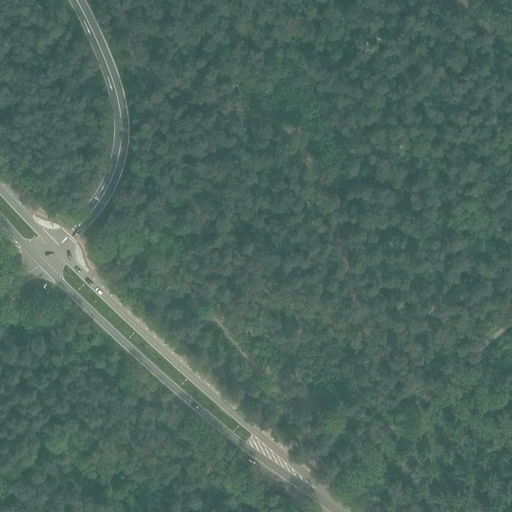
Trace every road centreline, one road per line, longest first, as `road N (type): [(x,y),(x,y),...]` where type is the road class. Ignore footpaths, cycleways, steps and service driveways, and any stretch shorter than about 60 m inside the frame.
road 1 (tertiary): [(40,263),(230,430),(263,446)]
road 2 (tertiary): [(263,446),(55,248)]
road 3 (motorway): [(55,248),(103,195),(122,130),(112,79),(76,0)]
